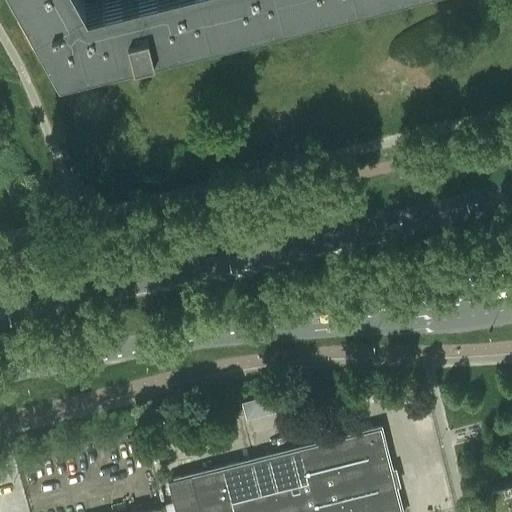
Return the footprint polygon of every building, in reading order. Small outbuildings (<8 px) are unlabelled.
[(25,0),(58,57),(65,55),(283,0),(25,0)] [(281,391),(238,401),(242,416),(285,405),(281,391)] [(167,479),(175,511),(401,511),(379,425),(167,479)] [(511,511),(511,479),(490,485),(496,511),(511,511)] [(162,511),(160,503),(126,511),(162,511)]
